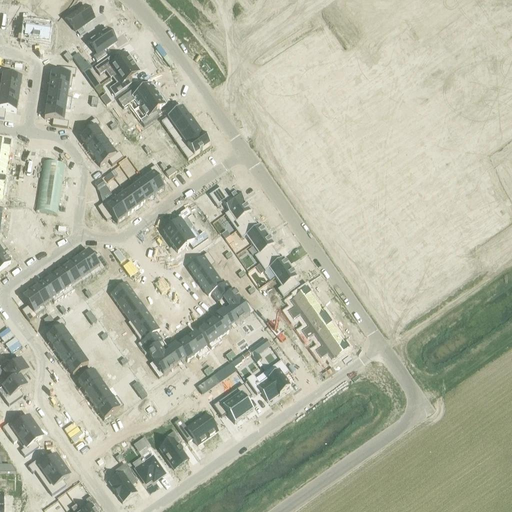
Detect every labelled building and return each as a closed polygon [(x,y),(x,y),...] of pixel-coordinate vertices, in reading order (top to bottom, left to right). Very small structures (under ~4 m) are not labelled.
[(43,0),(44,1),(39,6),(57,20),(72,1),(71,0),(43,0)] [(201,0),(189,0),(181,6),(187,14),(203,3),(201,0)] [(485,0),(481,0),(475,4),(483,16),(478,19),(485,29),(490,26),(489,24),(498,17),(485,0)] [(203,3),(187,14),(192,22),(208,10),(203,3)] [(94,20),(85,7),(66,20),(75,33),(76,33),(79,37),(85,33),(81,29),(94,20)] [(208,10),(192,22),(198,30),(214,18),(208,10)] [(22,15),(19,34),(25,34),(25,39),(32,40),(31,41),(38,42),(38,41),(47,43),(49,30),(37,28),(37,24),(28,23),(29,16),(22,15)] [(214,18),(198,30),(203,38),(219,26),(214,18)] [(453,20),(445,25),(457,42),(465,36),(466,38),(471,34),(465,26),(460,29),(453,20)] [(445,25),(437,31),(444,41),(439,45),(444,53),(449,49),(448,48),(457,42),(445,25)] [(219,26),(203,38),(209,46),(225,34),(219,26)] [(103,52),(116,43),(107,30),(87,43),(96,56),(92,58),(96,64),(106,57),(103,52)] [(225,34),(209,46),(214,53),(231,42),(225,34)] [(417,45),(409,51),(421,67),(429,61),(430,63),(435,59),(429,51),(424,55),(417,45)] [(409,51),(401,57),(408,66),(413,73),(421,67),(409,51)] [(72,60),(68,53),(63,57),(67,63),(72,60)] [(114,56),(94,70),(99,77),(105,73),(110,80),(132,64),(126,55),(118,61),(114,56)] [(90,68),(87,63),(79,69),(82,74),(90,68)] [(132,64),(110,80),(112,79),(116,85),(109,90),(114,97),(134,83),(130,78),(138,73),(132,64)] [(0,86),(0,87),(19,90),(21,79),(21,78),(13,77),(14,71),(0,69),(0,75),(2,76),(0,87),(0,86)] [(51,74),(49,85),(71,88),(72,77),(75,78),(76,71),(60,69),(59,75),(51,73),(51,74)] [(82,74),(89,84),(95,81),(87,70),(82,74)] [(138,88),(117,102),(123,110),(124,110),(123,109),(128,106),(134,102),(139,109),(160,94),(158,95),(151,84),(150,85),(141,92),(138,88)] [(49,86),(48,97),(71,100),(67,99),(68,89),(71,89),(71,88),(49,85),(49,86)] [(243,86),(233,93),(250,118),(261,110),(243,86)] [(0,98),(18,101),(19,91),(20,91),(20,90),(19,90),(0,87),(0,98)] [(351,92),(342,98),(349,108),(344,111),(350,119),(355,116),(354,114),(362,108),(351,92)] [(160,94),(139,109),(146,119),(141,123),(140,122),(139,122),(143,128),(159,117),(156,113),(165,107),(166,107),(166,106),(167,105),(160,94)] [(109,100),(105,95),(100,99),(104,104),(109,100)] [(46,107),(46,108),(70,111),(71,100),(48,97),(46,107)] [(0,119),(4,120),(4,119),(5,112),(16,113),(18,101),(0,98),(0,119)] [(112,106),(107,109),(111,115),(116,112),(112,106)] [(44,119),(44,120),(53,121),(52,127),(67,129),(68,122),(63,122),(65,111),(70,112),(70,111),(46,108),(44,119)] [(182,108),(161,123),(168,133),(189,118),(182,108)] [(323,112),(314,118),(326,134),(334,128),(336,130),(340,126),(335,118),(330,121),(323,112)] [(189,118),(168,133),(174,142),(196,127),(189,118)] [(88,133),(79,139),(86,149),(102,138),(95,129),(99,126),(95,120),(94,121),(84,128),(88,133)] [(196,127),(174,142),(181,152),(202,137),(196,127)] [(202,137),(181,152),(188,162),(209,147),(202,137)] [(102,138),(86,149),(92,158),(112,144),(110,141),(106,144),(102,138)] [(0,141),(0,154),(8,155),(9,149),(10,143),(3,142),(0,141)] [(112,144),(92,158),(100,168),(108,162),(112,167),(123,159),(119,153),(115,156),(109,147),(113,145),(112,144)] [(355,157),(347,163),(358,180),(367,174),(360,164),(365,160),(359,152),(354,156),(355,157)] [(0,166),(7,167),(8,155),(0,154),(0,166)] [(155,167),(140,177),(155,197),(164,190),(159,183),(164,180),(155,167)] [(168,179),(176,174),(173,169),(165,175),(164,175),(168,179)] [(107,176),(104,178),(107,183),(114,179),(110,174),(107,176)] [(140,177),(131,184),(145,204),(155,197),(140,177)] [(99,192),(105,187),(101,181),(94,185),(99,192)] [(122,190),(122,191),(136,210),(145,204),(131,184),(134,188),(125,194),(122,190)] [(209,197),(217,208),(222,205),(228,213),(224,216),(225,216),(244,203),(237,193),(228,199),(220,189),(209,197)] [(122,191),(113,197),(127,217),(127,216),(136,210),(122,191)] [(97,208),(106,221),(112,217),(117,224),(127,217),(113,197),(97,208)] [(244,203),(225,216),(236,233),(253,221),(248,214),(251,212),(244,203)] [(393,216),(386,207),(378,213),(389,229),(397,223),(399,225),(403,221),(398,213),(393,216)] [(175,226),(163,234),(170,244),(192,228),(186,219),(191,216),(187,210),(171,221),(175,226)] [(257,228),(253,221),(236,233),(241,240),(245,237),(252,246),(267,235),(260,226),(257,228)] [(192,228),(170,244),(177,253),(189,245),(192,250),(208,239),(204,234),(199,237),(192,228)] [(356,230),(340,241),(346,249),(362,238),(356,230)] [(226,232),(221,236),(225,241),(230,237),(226,232)] [(267,235),(252,246),(258,255),(254,258),(259,265),(276,254),(271,247),(274,245),(267,235)] [(461,253),(449,236),(441,242),(440,241),(435,244),(440,252),(445,249),(452,259),(461,253)] [(230,237),(225,241),(227,244),(228,246),(233,242),(230,237)] [(362,238),(346,249),(351,257),(367,246),(362,238)] [(367,246),(351,257),(357,265),(373,253),(367,246)] [(432,273),(425,263),(430,259),(425,251),(420,255),(421,256),(412,262),(424,278),(432,273)] [(88,252),(78,259),(92,278),(108,267),(98,254),(93,258),(88,252)] [(373,253),(357,265),(362,273),(378,261),(373,253)] [(0,270),(10,264),(4,254),(0,256),(0,270)] [(276,254),(259,265),(265,273),(268,270),(275,279),(290,268),(283,258),(280,260),(276,254)] [(207,255),(187,268),(194,278),(214,264),(207,255)] [(78,259),(69,265),(82,284),(91,278),(92,279),(92,278),(78,259)] [(378,261),(362,273),(368,281),(384,269),(378,261)] [(214,264),(194,278),(201,287),(217,276),(210,267),(214,265),(214,264)] [(69,265),(59,272),(74,292),(74,291),(73,289),(81,283),(82,284),(69,265)] [(290,268),(275,279),(281,288),(277,291),(283,298),(299,287),(294,280),(297,278),(290,268)] [(384,269),(368,281),(373,288),(390,277),(384,269)] [(59,272),(50,279),(64,298),(74,292),(59,272)] [(115,274),(105,281),(108,284),(117,278),(115,274)] [(217,276),(201,287),(201,288),(208,297),(226,283),(223,285),(217,276)] [(390,277),(373,288),(379,296),(395,285),(390,277)] [(50,279),(41,285),(54,304),(63,298),(64,299),(64,298),(50,279)] [(226,283),(208,297),(211,295),(217,304),(233,293),(226,283)] [(125,284),(110,295),(117,305),(132,294),(125,284)] [(41,285),(32,292),(45,310),(43,307),(52,301),(54,304),(41,285)] [(395,285),(379,296),(384,304),(401,293),(395,285)] [(300,295),(289,303),(293,309),(287,313),(290,317),(313,301),(310,296),(306,290),(300,294),(300,295)] [(32,292),(22,298),(28,307),(22,311),(30,322),(37,318),(36,317),(45,310),(32,292)] [(224,313),(217,318),(221,324),(228,334),(227,331),(231,328),(235,326),(253,313),(244,299),(240,302),(233,293),(217,304),(223,311),(224,313)] [(132,294),(117,305),(123,314),(139,303),(132,294)] [(303,323),(320,311),(313,301),(290,317),(293,322),(299,317),(303,323)] [(139,303),(123,314),(130,323),(128,325),(146,312),(139,303)] [(98,308),(93,312),(98,318),(103,315),(98,308)] [(320,311),(303,323),(307,328),(301,333),(304,337),(327,320),(324,315),(320,311)] [(89,312),(84,316),(89,322),(94,319),(89,312)] [(146,312),(128,325),(135,334),(152,322),(146,312)] [(46,326),(53,322),(49,317),(43,321),(46,326)] [(217,318),(207,325),(213,333),(217,339),(221,343),(219,340),(228,334),(221,324),(217,318)] [(54,332),(45,338),(52,348),(72,334),(71,334),(68,337),(62,328),(66,325),(62,320),(50,327),(54,332)] [(334,330),(331,326),(327,320),(304,337),(307,341),(313,337),(317,342),(334,330)] [(0,321),(0,343),(10,336),(0,321)] [(152,322),(135,334),(141,343),(138,346),(159,331),(152,322),(153,322),(152,322)] [(207,325),(198,332),(211,350),(215,347),(221,343),(217,339),(213,333),(207,325)] [(321,348),(315,352),(318,357),(341,340),(334,330),(317,342),(321,348)] [(159,331),(138,346),(144,355),(162,343),(156,334),(159,332),(159,331)] [(72,334),(52,348),(59,358),(78,344),(72,334)] [(195,334),(185,340),(193,351),(199,360),(202,358),(209,353),(195,334)] [(176,347),(184,358),(187,363),(192,359),(196,356),(199,360),(193,351),(185,340),(176,347)] [(343,355),(349,350),(341,340),(318,357),(320,361),(327,356),(331,362),(343,354),(343,355)] [(265,341),(248,352),(251,357),(256,364),(261,361),(259,357),(270,348),(265,341)] [(162,343),(144,355),(145,356),(147,354),(153,363),(149,366),(159,379),(177,366),(181,364),(185,361),(187,363),(184,358),(176,347),(169,352),(167,350),(162,343)] [(78,344),(59,358),(65,367),(81,356),(75,347),(79,344),(78,344)] [(248,352),(241,357),(244,361),(251,357),(248,352)] [(81,356),(65,367),(72,377),(88,365),(81,356)] [(0,390),(27,371),(20,362),(11,368),(7,363),(0,367),(0,376),(2,375),(9,384),(0,390)] [(279,395),(279,396),(290,389),(290,388),(282,377),(288,373),(281,362),(264,374),(267,379),(279,395)] [(319,366),(314,370),(318,376),(324,372),(319,366)] [(0,395),(8,407),(23,397),(19,392),(26,387),(19,378),(27,372),(27,371),(0,390),(0,395)] [(95,371),(77,383),(84,393),(101,380),(95,371)] [(253,376),(246,381),(256,396),(260,393),(266,402),(269,400),(270,402),(278,396),(279,397),(279,396),(279,395),(267,379),(264,374),(263,374),(267,379),(259,385),(253,376)] [(101,380),(84,393),(90,402),(106,391),(100,382),(102,381),(101,380)] [(137,383),(132,387),(142,400),(147,396),(145,394),(137,383)] [(197,389),(201,395),(208,390),(204,384),(197,389)] [(243,385),(228,396),(243,418),(253,412),(246,401),(251,397),(243,385)] [(106,391),(90,402),(97,411),(117,398),(116,397),(112,400),(106,391)] [(228,396),(213,407),(221,419),(227,415),(234,425),(243,418),(228,396)] [(117,398),(97,411),(104,421),(123,407),(117,398)] [(208,415),(196,424),(207,440),(217,433),(215,430),(217,427),(208,415)] [(446,415),(446,429),(476,429),(476,415),(446,415)] [(18,418),(2,429),(13,444),(35,429),(28,419),(21,424),(18,418)] [(180,420),(174,425),(187,444),(193,440),(197,447),(207,440),(196,424),(187,430),(180,420)] [(35,429),(13,444),(13,445),(17,442),(23,451),(20,453),(24,458),(39,448),(35,443),(42,438),(35,429)] [(159,451),(173,471),(188,461),(177,446),(181,443),(174,433),(167,438),(170,443),(159,451)] [(143,449),(140,444),(135,447),(138,452),(143,449)] [(45,456),(28,468),(32,475),(35,473),(41,482),(62,467),(55,457),(49,462),(45,456)] [(120,456),(115,459),(119,464),(124,461),(120,456)] [(142,458),(132,465),(136,470),(135,471),(145,485),(151,481),(153,483),(154,483),(155,483),(155,482),(158,480),(158,481),(159,480),(158,479),(163,476),(163,477),(164,476),(164,475),(152,459),(146,463),(142,458)] [(0,473),(15,474),(15,472),(11,466),(2,466),(0,465),(0,473)] [(117,478),(108,484),(108,485),(108,484),(113,490),(112,490),(118,498),(122,504),(122,505),(137,494),(137,493),(136,494),(132,487),(133,486),(131,484),(136,481),(125,465),(114,473),(117,478)] [(62,467),(41,482),(52,497),(66,487),(62,482),(69,477),(62,467)] [(76,506),(75,506),(79,511),(98,511),(100,511),(91,498),(85,502),(87,505),(79,511),(76,506)]
